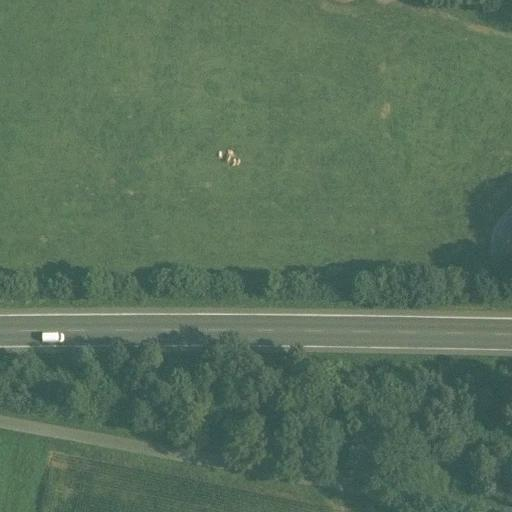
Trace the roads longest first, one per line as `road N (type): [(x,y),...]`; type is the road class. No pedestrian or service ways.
road 1 (primary): [(511,334),(0,333)]
road 2 (unclassified): [(0,423),(470,511)]
